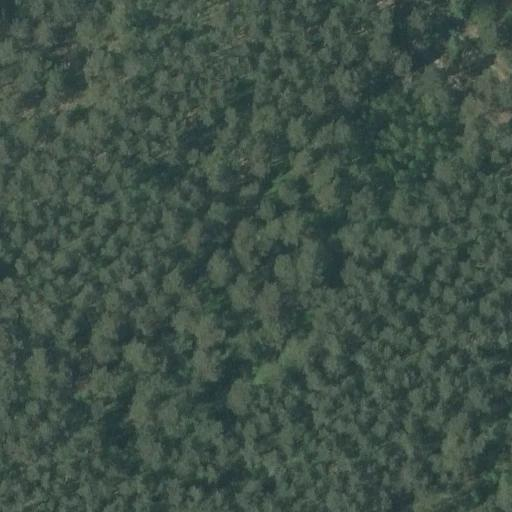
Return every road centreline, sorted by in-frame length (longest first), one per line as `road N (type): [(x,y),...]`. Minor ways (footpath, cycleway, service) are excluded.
road 1 (unknown): [(511,134),(373,0)]
road 2 (track): [(422,0),(511,86)]
